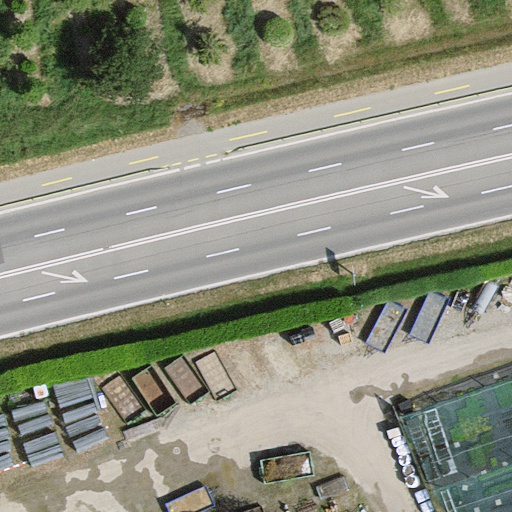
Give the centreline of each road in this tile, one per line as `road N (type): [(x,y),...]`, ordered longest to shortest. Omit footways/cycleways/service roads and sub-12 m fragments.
road 1 (track): [(0,149),(511,28)]
road 2 (secondary): [(0,276),(511,156)]
road 3 (track): [(167,0),(214,224)]
